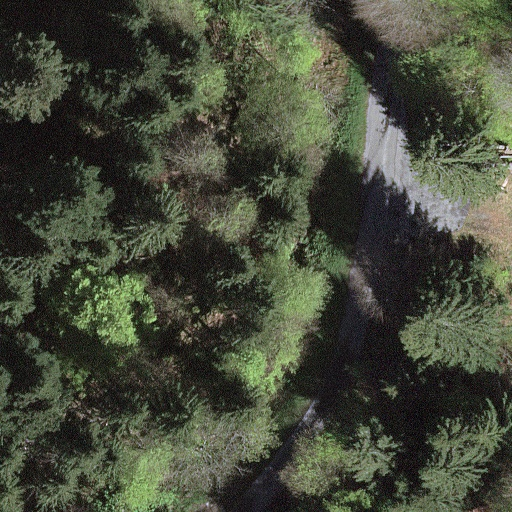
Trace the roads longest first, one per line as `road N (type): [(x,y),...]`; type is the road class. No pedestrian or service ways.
road 1 (track): [(401,0),(375,189),(340,342),(319,394),(232,511)]
road 2 (track): [(511,225),(375,189)]
